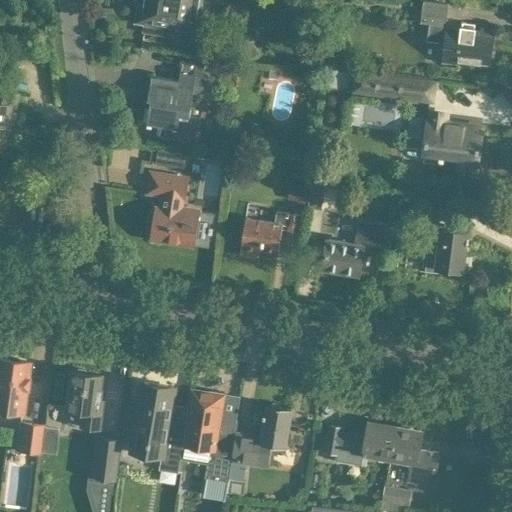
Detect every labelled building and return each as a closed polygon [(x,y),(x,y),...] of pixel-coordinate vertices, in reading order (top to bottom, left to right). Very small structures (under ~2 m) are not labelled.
[(138,5),(136,22),(145,23),(144,31),(175,36),(176,28),(196,31),(201,0),(135,0),(135,3),(136,5),(138,5)] [(448,2),(430,0),(423,0),(421,22),(429,23),(426,40),(445,42),(442,61),(457,63),(458,59),(490,63),(494,32),(475,29),(475,27),(461,25),(461,28),(445,25),(448,2)] [(150,100),(147,123),(151,123),(162,125),(160,136),(197,142),(201,116),(190,114),(193,91),(203,92),(203,94),(204,94),(204,93),(212,94),(214,77),(202,75),(204,63),(182,59),(178,80),(151,76),(147,100),(150,100)] [(361,75),(359,89),(434,99),(436,84),(361,75)] [(0,147),(5,118),(12,120),(16,94),(0,91),(0,147)] [(446,113),(431,111),(429,122),(428,122),(424,152),(459,157),(458,166),(476,169),(481,127),(463,124),(463,127),(445,124),(446,113)] [(158,149),(156,163),(184,167),(186,154),(158,149)] [(42,169),(41,193),(55,193),(55,169),(42,169)] [(184,197),(187,178),(150,172),(147,192),(163,194),(160,208),(156,207),(155,215),(152,217),(150,227),(152,230),(151,238),(192,245),(198,210),(181,207),(183,197),(184,197)] [(307,206),(311,185),(290,182),(287,198),(298,200),(297,205),(307,206)] [(311,182),(311,185),(307,206),(321,209),(325,185),(311,182)] [(410,222),(407,245),(425,248),(422,269),(419,269),(419,270),(437,273),(438,272),(435,271),(436,268),(463,271),(468,233),(441,230),(442,225),(444,225),(444,224),(431,222),(435,200),(410,196),(406,221),(410,222)] [(298,232),(301,214),(276,210),(274,222),(245,217),(239,253),(257,256),(258,248),(278,251),(281,229),(298,232)] [(365,246),(381,249),(383,236),(385,223),(358,219),(354,240),(326,236),(321,268),(361,275),(365,246)] [(0,358),(0,411),(22,415),(27,377),(26,377),(28,362),(0,358)] [(70,371),(67,396),(65,396),(64,409),(81,411),(79,427),(99,429),(103,401),(101,400),(102,390),(100,390),(102,375),(87,373),(84,370),(78,369),(74,371),(70,371)] [(180,459),(182,448),(186,422),(168,419),(173,388),(144,383),(140,408),(136,424),(131,453),(161,458),(159,470),(177,473),(178,473),(180,459)] [(231,461),(235,434),(234,433),(236,416),(219,413),(222,394),(210,392),(210,394),(192,391),(186,422),(182,448),(211,453),(205,493),(227,496),(227,493),(227,491),(229,479),(231,461)] [(235,434),(231,461),(248,464),(272,468),(276,445),(287,446),(287,443),(291,442),(292,432),(289,430),(293,407),(281,406),(279,403),(273,402),(270,404),(267,404),(266,414),(264,413),(263,417),(265,418),(262,437),(236,433),(235,434)] [(128,406),(125,422),(136,424),(140,408),(128,406)] [(39,453),(43,424),(18,420),(14,450),(39,453)] [(325,447),(324,451),(336,453),(335,460),(356,464),(359,451),(390,456),(395,426),(368,421),(365,436),(340,432),(341,427),(329,425),(325,447)] [(438,452),(419,448),(422,430),(413,429),(413,426),(401,423),(400,427),(395,426),(390,456),(411,460),(408,480),(433,484),(438,452)] [(115,480),(121,439),(98,436),(94,474),(88,473),(86,488),(93,511),(108,511),(111,493),(112,493),(114,480),(115,480)] [(243,481),(229,479),(228,490),(227,491),(227,492),(227,493),(243,495),(245,481),(243,481)] [(409,502),(412,489),(384,484),(382,497),(409,502)]
